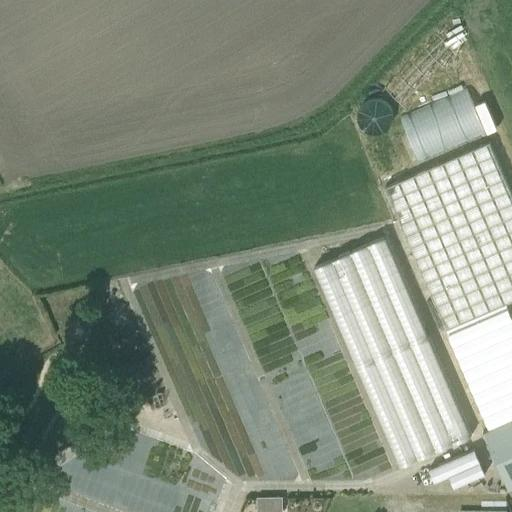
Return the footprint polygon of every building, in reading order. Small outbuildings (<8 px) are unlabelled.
[(465,87),(399,116),(417,159),(484,130),(465,87)] [(368,96),(355,120),(380,134),(393,110),(368,96)] [(511,418),(511,188),(491,140),(386,185),(450,334),(443,337),(484,430),(511,418)] [(472,434),(386,237),(316,268),(402,464),(472,434)] [(511,418),(484,430),(510,489),(511,487),(511,418)] [(452,485),(484,475),(476,450),(426,465),(431,483),(450,477),(452,485)] [(283,496),(267,497),(267,511),(283,510),(283,496)]
